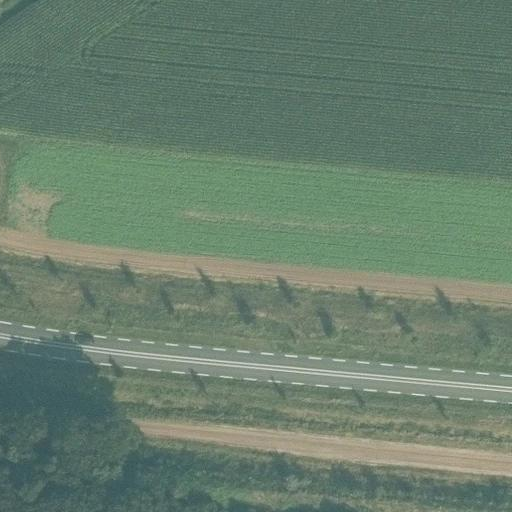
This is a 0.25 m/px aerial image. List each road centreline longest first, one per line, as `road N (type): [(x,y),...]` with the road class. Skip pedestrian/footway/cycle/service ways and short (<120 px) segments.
road 1 (secondary): [(511,391),(0,336)]
road 2 (track): [(511,467),(0,414)]
road 3 (track): [(0,248),(124,266),(511,296)]
